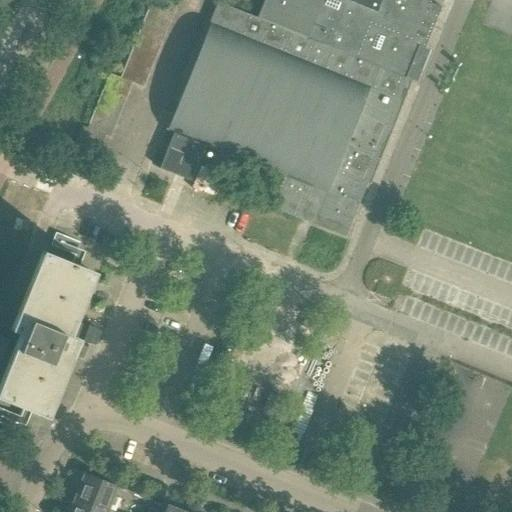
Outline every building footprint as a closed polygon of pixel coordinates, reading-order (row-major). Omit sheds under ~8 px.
[(166,18),(171,20),(175,10),(170,8),(152,0),(148,11),(166,18)] [(152,0),(170,8),(175,10),(179,0),(152,0)] [(166,130),(173,133),(205,146),(281,177),(269,206),(345,237),(367,183),(369,184),(411,80),(307,38),(322,0),(264,0),(257,18),(218,2),(208,28),(209,28),(170,125),(168,125),(166,130)] [(322,0),(307,38),(411,80),(441,7),(430,3),(431,0),(322,0)] [(161,29),(166,31),(171,20),(166,18),(148,11),(143,22),(161,29)] [(156,40),(162,42),(166,31),(161,29),(143,22),(139,32),(156,40)] [(152,51),(157,53),(162,42),(156,40),(139,32),(134,44),(152,51)] [(147,61),(153,64),(157,53),(152,51),(134,44),(130,54),(147,61)] [(134,68),(148,75),(153,64),(147,61),(130,54),(125,65),(134,68)] [(125,65),(120,77),(129,80),(133,82),(143,86),(148,75),(134,68),(125,65)] [(120,77),(110,73),(105,85),(123,92),(128,94),(133,82),(129,80),(120,77)] [(119,102),(124,104),(128,94),(123,92),(105,85),(101,95),(119,102)] [(114,112),(120,115),(124,104),(119,102),(101,95),(97,105),(114,112)] [(110,123),(116,125),(120,115),(114,112),(97,105),(93,115),(110,123)] [(93,115),(87,128),(104,135),(106,135),(110,138),(116,125),(110,123),(93,115)] [(87,128),(81,125),(77,137),(101,147),(104,139),(106,135),(104,135),(87,128)] [(173,133),(159,169),(190,181),(205,146),(173,133)] [(72,148),(84,153),(96,158),(101,147),(77,137),(72,148)] [(68,157),(63,171),(74,176),(80,162),(84,153),(72,148),(68,157)] [(96,158),(84,153),(80,162),(74,176),(87,181),(96,158)] [(0,327),(23,336),(0,393),(0,399),(43,416),(74,339),(65,335),(90,272),(44,253),(19,316),(5,311),(0,322),(0,327)] [(0,366),(10,342),(0,337),(0,366)] [(0,406),(0,416),(15,422),(18,413),(0,406)] [(76,497),(107,509),(116,487),(85,474),(76,497)] [(107,509),(76,497),(69,511),(109,511),(107,511),(107,509)]
